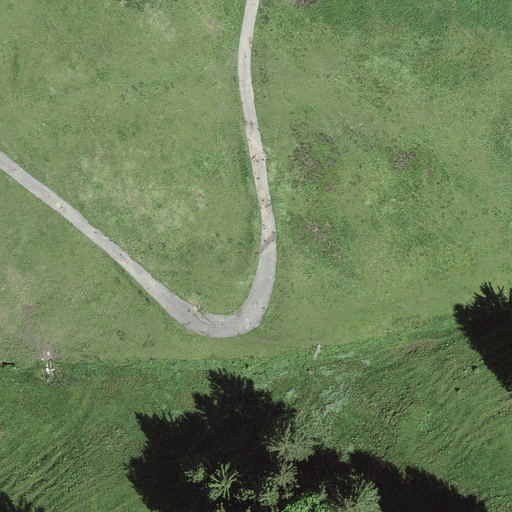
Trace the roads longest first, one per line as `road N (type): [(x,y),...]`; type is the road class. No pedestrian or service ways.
road 1 (unclassified): [(0,159),(75,210),(195,313),(245,332),(270,288),(250,67),(261,0)]
road 2 (track): [(0,350),(245,332)]
